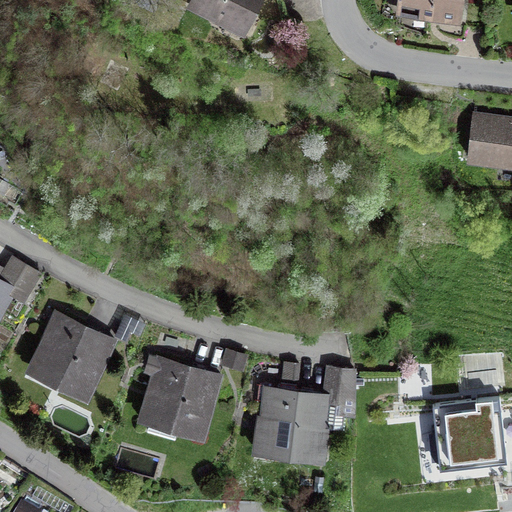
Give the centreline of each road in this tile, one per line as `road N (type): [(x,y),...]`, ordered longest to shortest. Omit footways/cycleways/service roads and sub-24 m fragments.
road 1 (residential): [(333,348),(262,344),(138,305),(0,231)]
road 2 (residential): [(342,0),(347,28),(374,55),(511,77)]
road 3 (residential): [(0,437),(113,511)]
